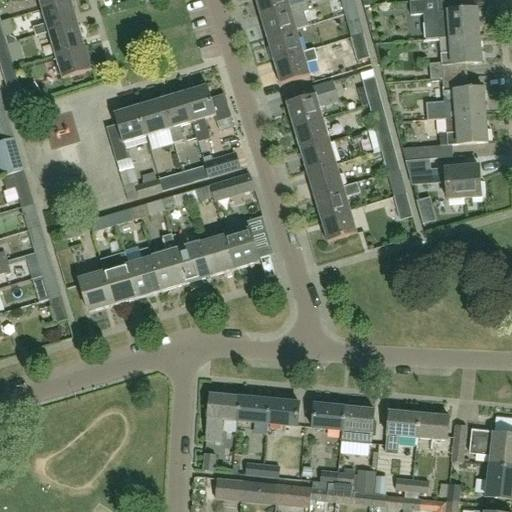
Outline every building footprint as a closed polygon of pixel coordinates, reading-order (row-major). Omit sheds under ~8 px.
[(70,0),(37,0),(41,11),(71,2),(70,0)] [(255,0),(260,15),(290,6),(288,0),(255,0)] [(357,12),(354,0),(340,0),(345,16),(357,12)] [(414,2),(414,3),(410,3),(411,18),(422,17),(424,40),(479,35),(477,8),(462,9),(460,0),(436,0),(414,2)] [(71,2),(41,11),(45,26),(33,29),(36,38),(47,34),(78,25),(71,2)] [(291,8),(290,6),(260,15),(267,38),(297,29),(297,30),(297,31),(309,27),(304,14),(310,12),(306,2),(291,8)] [(364,35),(357,12),(345,16),(351,39),(364,35)] [(1,23),(0,23),(0,48),(8,46),(17,43),(16,40),(8,36),(5,37),(1,23)] [(78,25),(47,34),(54,57),(84,48),(78,25)] [(297,29),(267,38),(274,62),(304,53),(297,31),(297,30),(297,29)] [(364,35),(351,39),(358,63),(370,59),(364,35)] [(481,63),(479,35),(424,40),(424,42),(439,41),(441,63),(429,64),(430,79),(442,78),(467,76),(466,64),(481,63)] [(8,46),(0,48),(0,65),(2,72),(15,69),(8,46)] [(91,71),(84,48),(54,57),(61,80),(91,71)] [(304,53),(274,62),(280,84),(299,79),(310,75),(307,65),(318,61),(314,51),(304,54),(304,53)] [(22,93),(15,69),(2,72),(9,97),(22,93)] [(373,71),(361,75),(363,82),(375,78),(373,71)] [(467,76),(442,78),(443,101),(425,103),(426,120),(445,118),(485,115),(483,88),(468,89),(467,76)] [(369,106),(382,102),(376,79),(363,82),(369,106)] [(311,89),(313,96),(286,104),(294,128),(323,119),(320,109),(339,103),(333,82),(311,89)] [(35,83),(23,91),(32,104),(44,95),(35,83)] [(206,87),(183,94),(192,125),(193,124),(198,145),(211,141),(205,121),(215,118),(217,124),(231,120),(224,96),(210,100),(206,87)] [(1,93),(0,93),(0,118),(8,116),(1,93)] [(183,94),(160,101),(169,131),(170,131),(174,145),(185,142),(180,128),(192,125),(183,94)] [(160,101),(137,108),(146,138),(169,131),(160,101)] [(388,125),(382,102),(369,106),(375,128),(388,125)] [(112,115),(116,127),(107,130),(117,165),(129,161),(124,145),(146,138),(137,108),(112,115)] [(439,134),(440,145),(440,148),(402,151),(405,161),(454,158),(452,144),(487,142),(485,115),(445,118),(446,133),(439,134)] [(8,116),(0,118),(0,133),(3,143),(15,139),(8,116)] [(330,142),(323,119),(294,128),(300,151),(330,142)] [(394,148),(388,125),(375,128),(382,152),(394,148)] [(3,143),(0,143),(0,166),(1,169),(3,177),(24,171),(22,163),(15,139),(3,143)] [(337,165),(330,142),(300,151),(307,174),(337,165)] [(400,171),(394,148),(382,152),(388,174),(400,171)] [(205,168),(209,181),(241,171),(236,155),(213,162),(212,158),(203,160),(204,164),(205,168)] [(454,158),(405,161),(412,185),(432,184),(432,180),(444,179),(446,200),(480,198),(478,165),(446,167),(446,171),(431,172),(431,161),(454,160),(454,158)] [(337,165),(307,174),(314,197),(343,188),(337,165)] [(209,181),(205,168),(182,175),(185,188),(209,181)] [(139,185),(135,170),(120,175),(124,190),(139,185)] [(25,174),(24,171),(3,177),(4,181),(7,192),(16,189),(22,209),(34,206),(25,174)] [(406,194),(400,171),(388,174),(394,198),(406,194)] [(185,188),(182,175),(158,182),(162,195),(185,188)] [(253,191),(249,177),(210,188),(214,202),(253,191)] [(162,195),(158,182),(136,189),(140,201),(162,195)] [(343,188),(314,197),(321,220),(350,211),(347,199),(361,195),(357,184),(343,188)] [(214,202),(210,188),(185,196),(189,207),(213,200),(213,203),(214,202)] [(140,201),(136,189),(125,193),(128,204),(140,201)] [(406,194),(394,198),(400,222),(413,219),(406,194)] [(189,207),(185,196),(162,202),(165,214),(189,207)] [(165,214),(162,202),(146,207),(150,219),(165,214)] [(41,228),(34,206),(22,209),(29,232),(41,228)] [(350,211),(321,220),(328,243),(357,234),(350,211)] [(113,217),(117,229),(132,224),(129,212),(113,217)] [(117,229),(113,217),(99,221),(102,233),(117,229)] [(248,225),(223,233),(225,238),(235,271),(260,264),(258,260),(252,237),(267,232),(263,219),(262,219),(248,223),(248,225)] [(80,227),(65,231),(68,243),(84,238),(80,227)] [(41,228),(29,232),(36,256),(48,252),(41,228)] [(152,259),(161,293),(186,286),(176,252),(171,235),(161,238),(166,255),(152,259)] [(235,271),(225,238),(200,245),(210,279),(235,271)] [(210,279),(200,245),(176,252),(186,286),(210,279)] [(142,262),(128,266),(138,300),(161,293),(152,259),(150,250),(139,252),(142,262)] [(55,275),(48,252),(36,256),(43,279),(55,275)] [(0,266),(9,264),(6,253),(0,254),(0,266)] [(138,300),(128,266),(124,254),(100,261),(103,273),(113,307),(138,300)] [(9,264),(0,266),(0,276),(11,274),(9,264)] [(113,307),(103,273),(79,281),(89,314),(113,307)] [(55,275),(43,279),(49,302),(62,298),(55,275)] [(69,322),(62,298),(49,302),(57,326),(69,322)] [(211,396),(208,420),(206,443),(223,445),(225,421),(238,422),(240,399),(211,396)] [(270,401),(240,399),(238,422),(267,425),(270,401)] [(300,404),(270,401),(267,425),(297,428),(300,404)] [(342,432),(344,409),(314,406),(312,429),(342,432)] [(344,409),(342,432),(341,443),(371,446),(375,412),(344,409)] [(417,439),(420,416),(390,413),(385,455),(397,456),(399,437),(417,439)] [(420,416),(417,439),(447,442),(449,419),(420,416)] [(491,421),(491,433),(507,433),(507,421),(491,421)] [(453,448),(463,449),(465,450),(467,429),(455,427),(453,448)] [(494,433),(493,433),(472,431),(469,454),(491,457),(490,467),(511,469),(511,436),(493,434),(494,433)] [(463,449),(453,448),(452,464),(462,465),(463,449)] [(205,456),(203,473),(214,474),(216,457),(205,456)] [(263,477),(263,467),(247,466),(246,476),(263,477)] [(279,469),(263,467),(263,477),(278,479),(279,469)] [(511,469),(490,467),(486,498),(511,501),(511,469)] [(303,469),(303,479),(312,479),(313,469),(303,469)] [(345,475),(338,475),(337,485),(338,485),(353,486),(354,472),(345,471),(345,475)] [(338,475),(322,473),(321,484),(329,484),(337,485),(338,475)] [(376,474),(358,473),(356,494),(371,496),(374,496),(376,474)] [(388,479),(376,478),(374,496),(386,497),(388,479)] [(452,478),(451,486),(461,487),(462,479),(452,478)] [(241,504),(243,483),(218,480),(216,501),(241,504)] [(413,482),(397,480),(396,492),(392,491),(391,498),(405,499),(411,500),(413,482)] [(429,484),(413,482),(411,500),(418,501),(419,494),(428,495),(429,484)] [(278,486),(243,483),(241,504),(275,507),(278,486)] [(329,484),(321,484),(320,484),(313,484),(312,489),(311,489),(310,501),(327,503),(328,491),(329,484)] [(448,486),(447,502),(458,503),(459,488),(448,486)] [(370,507),(371,496),(356,494),(355,494),(354,505),(370,507)] [(374,496),(371,496),(370,507),(404,511),(405,499),(391,498),(386,497),(374,496)] [(411,500),(405,499),(404,511),(403,511),(415,511),(436,511),(437,503),(420,502),(421,501),(418,501),(411,500)] [(447,504),(446,511),(456,511),(458,503),(447,502),(447,504)]
